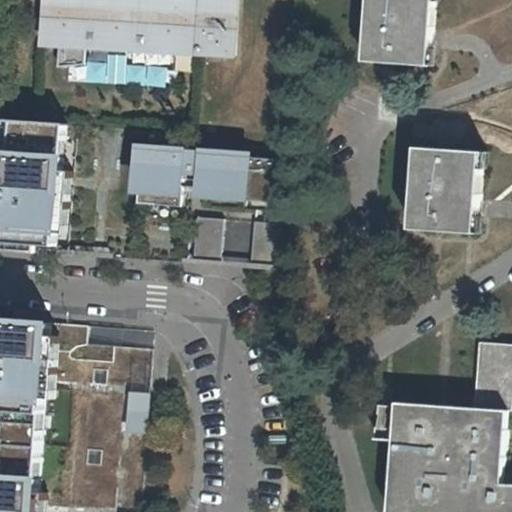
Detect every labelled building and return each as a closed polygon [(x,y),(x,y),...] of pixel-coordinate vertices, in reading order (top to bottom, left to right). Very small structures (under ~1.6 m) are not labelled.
[(44,0),(41,47),(233,57),(236,0),(44,0)] [(434,0),(369,0),(365,62),(430,67),(434,0)] [(32,123),(4,121),(0,181),(0,204),(9,205),(7,229),(4,229),(2,250),(37,252),(38,244),(58,246),(64,158),(75,158),(76,141),(65,140),(66,125),(32,123)] [(485,154),(420,149),(413,229),(478,234),(485,154)] [(285,160),(141,150),(138,205),(182,208),(183,188),(247,193),(246,201),(282,203),(285,160)] [(223,220),(196,218),(193,264),(220,266),(223,220)] [(281,224),(253,222),(250,268),(278,270),(281,224)] [(89,326),(1,320),(0,338),(0,511),(38,511),(50,351),(87,354),(89,326)] [(511,511),(511,346),(482,344),(477,408),(398,404),(390,511),(511,511)] [(151,396),(133,394),(130,433),(148,434),(151,396)]
